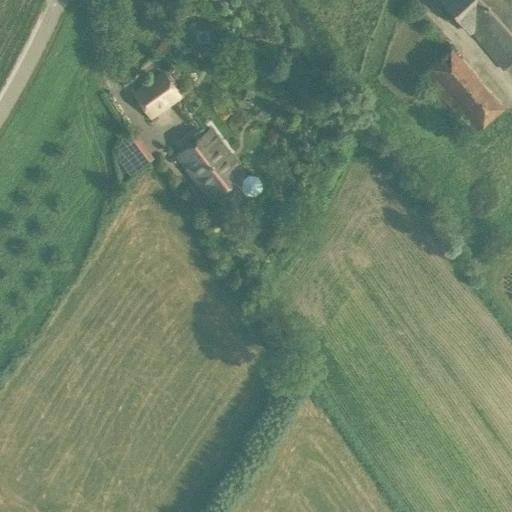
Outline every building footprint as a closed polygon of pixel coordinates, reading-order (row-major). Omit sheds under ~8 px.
[(471,30),(504,0),(443,0),(442,1),(470,32),(471,30)] [(504,69),(511,62),(511,0),(504,0),(471,30),(504,69)] [(184,35),(204,57),(225,38),(205,16),(184,35)] [(451,48),(419,78),(422,82),(425,79),(474,133),(505,107),(451,48)] [(150,117),(180,96),(163,72),(133,93),(150,117)] [(212,201),(245,175),(209,129),(176,155),(212,201)] [(242,181),(241,189),(246,195),(254,196),(261,191),(262,182),(257,176),(249,175),(242,181)]
